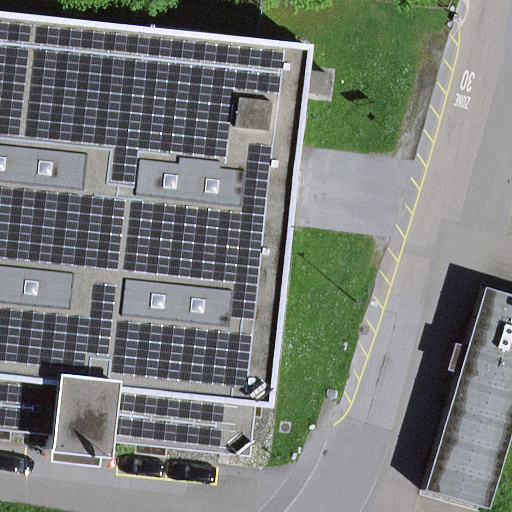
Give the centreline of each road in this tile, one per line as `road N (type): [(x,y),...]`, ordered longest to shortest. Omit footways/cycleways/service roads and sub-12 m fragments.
road 1 (residential): [(495,0),(364,420),(315,511)]
road 2 (unclassified): [(241,511),(0,477)]
